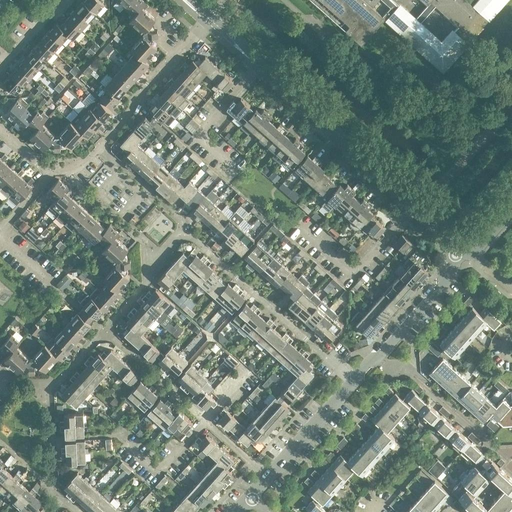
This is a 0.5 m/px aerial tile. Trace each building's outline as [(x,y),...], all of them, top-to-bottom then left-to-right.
[(84,0),(83,1),(96,13),(104,5),(100,1),(100,0),(84,0)] [(124,0),(120,4),(127,10),(136,0),(124,0)] [(142,0),(136,0),(127,10),(129,12),(126,16),(130,20),(146,3),(142,0)] [(319,0),(350,27),(346,31),(362,46),(385,19),(443,71),(469,42),(483,27),(489,20),(506,0),(319,0)] [(96,13),(83,1),(75,10),(89,22),(96,13)] [(146,3),(130,20),(136,26),(148,13),(145,9),(148,5),(146,3)] [(89,22),(75,10),(68,18),(81,30),(89,22)] [(148,13),(136,26),(143,32),(144,35),(131,49),(135,53),(149,64),(151,61),(147,58),(157,47),(153,43),(155,41),(155,36),(158,36),(157,30),(155,30),(154,25),(152,23),(155,19),(148,13)] [(81,30),(68,18),(60,27),(69,35),(73,39),(81,30)] [(69,35),(60,27),(56,23),(48,32),(62,44),(69,35)] [(118,33),(123,27),(120,24),(115,30),(118,33)] [(62,44),(48,32),(41,40),(54,52),(58,55),(65,47),(61,44),(62,44)] [(54,52),(41,40),(33,49),(46,61),(54,52)] [(46,61),(33,49),(26,57),(39,69),(46,61)] [(149,64),(135,53),(128,61),(141,73),(149,64)] [(39,69),(26,57),(18,66),(31,77),(39,69)] [(198,58),(195,62),(207,73),(212,78),(219,69),(205,57),(201,61),(198,58)] [(207,73),(195,62),(193,60),(189,64),(185,61),(182,65),(202,83),(203,81),(201,79),(207,73)] [(141,73),(128,61),(120,69),(134,81),(141,73)] [(202,83),(182,65),(179,69),(182,72),(178,76),(192,89),(198,83),(200,84),(202,83)] [(31,77),(18,66),(10,74),(24,86),(31,77)] [(120,69),(113,78),(126,90),(134,81),(120,69)] [(233,82),(219,69),(212,78),(229,93),(233,89),(230,86),(233,82)] [(24,86),(10,74),(2,83),(7,87),(4,89),(9,94),(12,91),(16,95),(24,86)] [(192,89),(178,76),(175,81),(171,77),(168,81),(185,97),(192,89)] [(105,87),(107,88),(118,98),(119,98),(126,90),(113,78),(105,87)] [(185,97),(168,81),(164,85),(168,88),(164,93),(183,109),(190,101),(185,97)] [(46,91),(49,93),(54,98),(58,93),(50,86),(46,91)] [(107,88),(99,97),(112,108),(120,100),(119,98),(118,98),(107,88)] [(57,100),(65,108),(73,100),(65,92),(57,100)] [(183,109),(164,93),(160,97),(157,94),(153,97),(175,117),(183,109)] [(26,108),(24,106),(27,104),(20,97),(13,104),(10,101),(6,106),(9,109),(5,113),(14,121),(26,108)] [(113,114),(99,102),(95,97),(87,106),(103,121),(105,122),(113,114)] [(175,117),(153,97),(150,101),(153,104),(149,109),(163,122),(168,126),(175,117)] [(237,103),(234,100),(230,104),(247,119),(247,120),(255,111),(241,99),(237,103)] [(87,106),(85,105),(78,113),(82,117),(95,129),(97,127),(102,132),(105,128),(100,124),(103,121),(87,106)] [(26,108),(14,121),(22,129),(26,125),(34,116),(34,115),(26,108)] [(250,133),(268,113),(264,110),(261,113),(256,109),(255,111),(247,120),(247,119),(244,123),(240,127),(249,134),(250,133)] [(34,116),(26,125),(34,132),(42,123),(46,119),(38,111),(34,115),(34,116)] [(268,113),(250,133),(251,134),(253,132),(260,138),(273,124),(268,120),(272,117),(268,113)] [(146,116),(133,130),(141,138),(157,121),(153,117),(150,120),(146,116)] [(82,117),(75,125),(75,126),(88,138),(91,134),(96,139),(99,136),(94,131),(95,129),(82,117)] [(200,125),(192,118),(188,123),(196,129),(200,125)] [(56,136),(42,123),(34,132),(26,140),(29,143),(33,139),(44,149),(48,145),(50,147),(54,146),(54,149),(61,149),(61,146),(65,146),(67,143),(72,147),(81,137),(85,140),(88,138),(75,126),(75,125),(71,122),(58,135),(56,136)] [(273,124),(260,138),(266,144),(264,146),(266,147),(284,128),(280,124),(277,128),(273,124)] [(284,128),(266,147),(267,148),(269,146),(276,152),(289,138),(284,135),(288,131),(284,128)] [(122,152),(125,155),(137,143),(141,138),(133,130),(120,144),(125,148),(122,152)] [(231,138),(227,141),(234,146),(237,143),(231,138)] [(281,164),(282,162),(300,142),(296,139),(293,142),(289,138),(276,152),(272,156),(281,164)] [(300,142),(282,162),(283,163),(285,161),(292,167),(305,153),(301,149),(304,146),(300,142)] [(137,143),(125,155),(124,157),(128,161),(125,164),(129,168),(145,150),(137,143)] [(145,150),(129,168),(133,171),(136,168),(140,172),(153,157),(145,150)] [(308,155),(295,169),(302,175),(300,177),(301,179),(319,159),(315,156),(312,159),(308,155)] [(153,157),(140,172),(148,179),(161,165),(153,157)] [(319,159),(301,179),(303,180),(305,178),(311,184),(322,172),(323,172),(324,170),(320,166),(323,163),(319,159)] [(0,188),(15,172),(13,170),(18,165),(15,162),(10,167),(7,164),(0,171),(0,188)] [(161,165),(148,179),(156,186),(169,172),(161,165)] [(210,175),(213,171),(208,166),(205,170),(210,175)] [(0,189),(8,197),(24,179),(20,177),(25,172),(22,169),(17,174),(15,172),(0,188),(0,189)] [(270,177),(277,181),(281,174),(273,170),(270,177)] [(169,172),(156,186),(165,193),(177,179),(169,172)] [(322,172),(311,184),(319,191),(317,193),(318,193),(331,179),(323,172),(322,172)] [(17,205),(32,187),(30,185),(34,180),(31,178),(27,183),(24,179),(8,197),(17,205)] [(47,192),(55,200),(56,200),(64,191),(68,187),(59,179),(47,192)] [(177,179),(165,193),(173,201),(179,194),(185,186),(177,179)] [(331,179),(318,193),(319,195),(321,193),(327,198),(324,202),(324,203),(339,186),(338,186),(331,179)] [(179,194),(187,201),(198,189),(189,181),(185,186),(179,194)] [(330,212),(334,208),(351,188),(347,185),(344,188),(340,184),(338,186),(339,186),(324,203),(322,205),(330,212)] [(351,188),(334,208),(335,209),(337,207),(344,213),(356,199),(352,195),(355,192),(351,188)] [(198,189),(187,201),(194,208),(195,208),(206,196),(198,189)] [(195,208),(194,208),(193,210),(197,214),(194,217),(198,221),(214,203),(219,197),(211,190),(206,196),(195,208)] [(72,199),(64,191),(56,200),(55,200),(52,204),(60,212),(72,199)] [(81,206),(72,199),(60,212),(56,217),(65,224),(69,220),(81,206)] [(356,199),(344,213),(350,219),(348,221),(350,222),(350,223),(367,203),(363,199),(360,203),(356,199)] [(303,209),(307,206),(302,201),(298,205),(303,209)] [(214,203),(198,221),(202,224),(205,221),(209,224),(222,210),(214,203)] [(367,203),(350,223),(350,226),(354,230),(358,230),(360,228),(363,224),(371,215),(373,214),(368,210),(371,206),(367,203)] [(89,214),(81,206),(69,220),(77,227),(89,214)] [(255,215),(258,211),(253,207),(250,210),(255,215)] [(222,210),(209,224),(214,228),(210,232),(214,235),(230,218),(222,210)] [(236,211),(230,218),(214,235),(218,239),(221,235),(225,239),(238,225),(244,218),(236,211)] [(98,222),(89,214),(77,227),(86,235),(98,222)] [(134,215),(129,220),(134,225),(139,219),(134,215)] [(383,226),(371,215),(363,224),(360,228),(366,233),(370,230),(380,239),(384,235),(379,230),(383,226)] [(25,231),(31,224),(22,216),(16,222),(25,231)] [(106,229),(98,222),(86,235),(95,243),(98,238),(106,229)] [(106,229),(98,238),(106,246),(107,246),(118,233),(110,225),(106,229)] [(238,225),(225,239),(233,246),(246,232),(238,225)] [(35,232),(30,239),(33,242),(39,235),(35,232)] [(246,232),(233,246),(242,253),(254,239),(246,232)] [(104,279),(108,282),(109,282),(122,294),(124,291),(120,288),(130,277),(126,273),(128,271),(128,266),(130,266),(130,260),(127,260),(127,255),(124,253),(128,249),(117,239),(121,235),(118,233),(107,246),(106,246),(103,250),(116,262),(116,265),(104,279)] [(416,247),(402,234),(398,238),(395,235),(391,239),(409,255),(416,247)] [(286,243),(289,239),(284,235),(281,238),(286,243)] [(257,242),(245,256),(253,264),(266,250),(257,242)] [(430,259),(416,247),(409,255),(410,257),(423,268),(426,264),(430,259)] [(302,257),(305,254),(300,249),(297,253),(302,257)] [(266,250),(253,264),(261,271),(274,257),(266,250)] [(183,252),(171,266),(179,274),(184,269),(190,274),(188,276),(190,278),(207,258),(203,255),(200,258),(196,254),(194,256),(191,253),(188,256),(183,252)] [(274,257),(261,271),(269,278),(282,264),(274,257)] [(423,268),(410,257),(403,265),(407,268),(424,283),(428,279),(424,276),(428,272),(426,270),(430,267),(426,264),(423,268)] [(207,258),(190,278),(191,279),(193,277),(200,283),(212,269),(208,265),(211,262),(207,258)] [(282,264),(269,278),(277,285),(290,271),(282,264)] [(322,268),(317,264),(314,267),(319,272),(322,268)] [(162,284),(159,288),(164,291),(179,274),(171,266),(158,280),(162,284)] [(424,283),(407,268),(399,276),(414,288),(417,284),(421,287),(424,283)] [(212,269),(200,283),(208,290),(219,278),(211,271),(213,269),(212,269)] [(290,271),(277,285),(277,286),(279,284),(287,291),(298,278),(290,271)] [(63,289),(73,279),(67,273),(57,282),(63,289)] [(414,288),(399,276),(392,284),(406,296),(414,288)] [(219,278),(208,290),(216,298),(228,283),(226,285),(219,278)] [(298,278),(287,291),(294,298),(288,305),(289,305),(306,286),(298,278)] [(108,282),(101,291),(114,303),(122,294),(109,282),(108,282)] [(338,282),(335,286),(331,290),(338,296),(341,292),(339,290),(342,287),(338,282)] [(228,283),(216,298),(222,303),(220,305),(222,307),(240,287),(236,284),(233,287),(228,283)] [(406,296),(392,284),(385,292),(399,304),(406,296)] [(297,312),(314,293),(306,286),(289,305),(297,312)] [(240,287),(222,307),(223,308),(225,306),(232,312),(245,298),(240,294),(243,291),(240,287)] [(170,302),(156,289),(152,294),(148,291),(145,294),(163,310),(170,302)] [(101,291),(93,299),(105,310),(106,311),(114,303),(101,291)] [(399,304),(385,292),(378,300),(392,312),(399,304)] [(305,319),(322,300),(314,293),(297,312),(305,319)] [(93,299),(88,294),(80,303),(84,306),(97,318),(105,310),(93,299)] [(163,310),(145,295),(142,298),(145,301),(141,306),(155,318),(160,323),(168,315),(163,310)] [(469,305),(474,299),(469,296),(465,301),(469,305)] [(313,326),(330,307),(322,300),(305,319),(313,326)] [(392,312),(378,300),(371,308),(385,320),(392,312)] [(241,325),(257,307),(253,304),(250,307),(246,303),(230,321),(238,328),(239,327),(241,325)] [(97,318),(84,306),(78,313),(91,325),(97,318)] [(155,318),(141,306),(138,310),(134,307),(131,311),(148,326),(155,318)] [(257,307),(241,325),(239,327),(241,328),(243,326),(249,332),(262,318),(258,314),(261,311),(257,307)] [(318,337),(334,319),(338,314),(330,307),(313,326),(317,330),(314,334),(318,337)] [(472,307),(472,308),(494,328),(501,320),(486,307),(480,314),(472,307)] [(385,320),(371,308),(363,316),(381,332),(384,328),(381,325),(385,320)] [(494,328),(472,308),(466,315),(480,328),(486,321),(494,328)] [(141,334),(148,326),(131,311),(127,314),(131,317),(127,322),(128,324),(125,327),(129,330),(125,335),(153,360),(157,356),(160,359),(159,361),(163,365),(160,368),(164,371),(180,354),(171,346),(164,355),(141,334)] [(91,325),(78,313),(70,321),(84,333),(91,325)] [(480,328),(466,315),(459,322),(474,335),(480,328)] [(381,332),(363,316),(356,324),(370,337),(374,332),(377,335),(381,332)] [(262,318),(249,332),(256,337),(254,340),(256,341),(258,339),(273,321),(269,318),(266,322),(262,318)] [(334,319),(318,337),(322,341),(325,337),(329,341),(342,327),(334,319)] [(84,333),(70,321),(63,330),(76,342),(78,340),(83,344),(85,341),(81,337),(84,333)] [(273,321),(258,339),(256,341),(257,343),(259,340),(266,346),(278,332),(274,328),(277,325),(273,321)] [(474,335),(459,322),(453,329),(468,342),(474,335)] [(40,329),(35,324),(29,330),(35,336),(38,334),(37,333),(40,329)] [(468,342),(453,329),(446,336),(461,350),(468,342)] [(63,330),(55,338),(55,339),(56,340),(57,340),(68,350),(71,347),(76,351),(79,348),(74,344),(76,342),(63,330)] [(278,332),(266,346),(272,352),(270,354),(272,356),(274,353),(289,336),(285,332),(282,336),(278,332)] [(0,347),(8,355),(17,346),(21,342),(12,334),(0,347)] [(289,336),(274,353),(272,356),(273,357),(275,355),(281,360),(294,346),(290,343),(293,339),(289,336)] [(461,350),(446,336),(440,344),(455,357),(461,350)] [(57,340),(49,348),(62,360),(70,352),(68,350),(57,340)] [(437,356),(442,351),(432,342),(427,347),(437,356)] [(8,355),(1,363),(4,366),(8,362),(18,371),(22,367),(24,369),(29,369),(29,373),(35,372),(35,369),(40,369),(42,366),(46,370),(56,359),(60,363),(62,360),(49,348),(45,344),(33,358),(30,358),(17,346),(8,355)] [(294,346),(281,360),(288,366),(286,369),(288,370),(290,368),(305,350),(301,347),(298,350),(294,346)] [(104,351),(100,355),(113,366),(112,366),(118,371),(125,362),(111,350),(107,354),(104,351)] [(305,350),(290,368),(288,370),(289,371),(291,369),(298,375),(309,363),(311,361),(306,357),(309,354),(305,350)] [(100,355),(99,353),(95,358),(91,355),(88,358),(107,376),(109,374),(107,373),(112,366),(113,366),(100,355)] [(180,354),(164,371),(168,375),(171,372),(175,375),(188,361),(180,354)] [(107,376),(88,358),(84,362),(88,365),(84,370),(98,382),(104,376),(106,378),(107,376)] [(443,359),(429,373),(448,390),(461,375),(443,359)] [(222,375),(230,367),(224,361),(216,370),(222,375)] [(134,405),(152,385),(148,381),(145,385),(141,381),(139,383),(135,379),(139,375),(125,362),(118,371),(135,387),(125,399),(133,406),(134,405)] [(298,375),(293,380),(301,388),(314,374),(310,370),(313,366),(309,363),(298,375)] [(484,376),(488,372),(479,363),(475,368),(484,376)] [(191,364),(178,378),(183,382),(180,386),(184,389),(199,372),(191,364)] [(98,382),(84,370),(80,374),(77,371),(73,375),(93,392),(94,391),(92,389),(98,382)] [(273,370),(263,384),(269,388),(279,374),(273,370)] [(199,372),(184,389),(188,393),(191,389),(194,393),(195,393),(200,387),(201,387),(208,379),(199,372)] [(93,392),(73,375),(70,378),(73,382),(70,386),(84,398),(89,392),(91,394),(93,392)] [(461,375),(448,390),(465,405),(479,391),(461,375)] [(293,380),(277,398),(281,402),(284,398),(289,402),(301,388),(293,380)] [(507,388),(497,380),(494,384),(503,392),(507,388)] [(422,388),(417,384),(414,388),(419,393),(422,388)] [(152,385),(134,405),(136,406),(138,404),(145,410),(157,396),(153,392),(156,388),(152,385)] [(84,398),(70,386),(62,394),(76,407),(84,398)] [(195,393),(194,393),(192,395),(206,408),(210,404),(214,407),(217,403),(201,387),(200,387),(195,393)] [(390,396),(393,392),(388,387),(385,391),(390,396)] [(402,400),(402,401),(409,407),(412,404),(419,410),(426,403),(412,389),(402,400)] [(479,391),(465,405),(484,422),(490,414),(503,426),(511,425),(511,405),(510,405),(503,399),(496,406),(479,391)] [(395,393),(388,401),(403,414),(409,407),(402,401),(402,400),(395,393)] [(275,396),(268,404),(282,417),(285,414),(283,412),(288,407),(281,402),(277,398),(275,396)] [(380,406),(384,402),(379,398),(375,402),(380,406)] [(160,399),(148,413),(154,418),(152,421),(154,422),(172,403),(168,399),(165,403),(160,399)] [(388,401),(380,410),(395,423),(403,414),(388,401)] [(172,403),(154,422),(155,424),(157,421),(164,428),(172,420),(171,419),(177,413),(176,413),(172,410),(176,406),(172,403)] [(426,403),(419,410),(426,417),(423,420),(431,427),(441,415),(426,403)] [(282,417),(268,404),(261,412),(273,424),(277,419),(279,420),(282,417)] [(373,414),(377,410),(372,405),(368,409),(373,414)] [(446,417),(450,413),(442,406),(438,410),(446,417)] [(240,423),(223,408),(220,412),(223,415),(219,420),(232,432),(240,423)] [(179,410),(176,413),(177,413),(171,419),(172,420),(189,435),(192,430),(189,427),(193,423),(179,410)] [(379,426),(379,425),(387,432),(395,423),(380,410),(372,419),(379,426)] [(273,424),(261,412),(253,420),(267,433),(270,430),(269,428),(273,424)] [(60,420),(60,426),(84,424),(83,413),(64,414),(65,420),(60,420)] [(441,415),(431,427),(438,434),(441,430),(448,436),(455,429),(441,415)] [(494,431),(499,426),(491,419),(486,424),(494,431)] [(253,420),(246,429),(259,440),(263,435),(265,437),(267,433),(253,420)] [(240,423),(232,432),(246,443),(250,439),(255,444),(259,440),(246,429),(240,423)] [(353,434),(360,427),(356,423),(349,431),(353,434)] [(84,424),(60,426),(61,431),(65,430),(66,436),(85,435),(84,424)] [(379,426),(373,433),(388,446),(395,438),(387,432),(379,425),(379,426)] [(455,429),(448,436),(455,443),(452,446),(460,453),(470,442),(455,429)] [(476,444),(480,440),(471,432),(467,436),(476,444)] [(373,433),(367,439),(381,453),(388,446),(373,433)] [(220,448),(206,435),(202,439),(199,436),(195,440),(213,456),(220,448)] [(340,449),(347,441),(343,437),(336,445),(340,449)] [(85,439),(66,441),(66,446),(61,447),(62,452),(85,451),(85,439)] [(367,439),(360,447),(375,460),(381,453),(367,439)] [(470,442),(460,453),(467,459),(471,456),(477,462),(484,455),(470,442)] [(360,447),(354,454),(369,467),(375,460),(360,447)] [(234,460),(220,448),(213,456),(218,461),(218,460),(230,472),(230,471),(234,468),(230,464),(234,460)] [(85,451),(62,452),(62,457),(67,457),(67,463),(86,462),(85,451)] [(332,460),(335,456),(330,452),(327,456),(332,460)] [(341,454),(331,465),(346,478),(355,468),(347,461),(341,454)] [(354,454),(347,461),(355,468),(362,474),(369,467),(354,454)] [(462,479),(452,491),(460,499),(472,510),(474,511),(510,511),(511,511),(511,479),(505,473),(484,454),(484,455),(477,462),(462,479)] [(4,462),(0,466),(0,483),(9,473),(5,469),(8,465),(13,460),(9,456),(4,462)] [(325,467),(329,463),(324,459),(320,463),(325,467)] [(218,460),(218,461),(212,467),(209,465),(208,466),(228,484),(232,480),(228,477),(232,473),(230,471),(230,472),(218,460)] [(428,470),(436,477),(445,468),(437,460),(428,470)] [(132,471),(122,462),(119,466),(129,474),(132,471)] [(331,465),(324,472),(339,486),(346,478),(331,465)] [(228,484),(208,466),(206,468),(209,470),(203,477),(217,489),(221,485),(224,488),(228,484)] [(314,469),(312,472),(311,473),(316,478),(319,474),(314,469)] [(324,472),(318,480),(332,493),(339,486),(324,472)] [(9,473),(0,483),(0,489),(5,494),(20,476),(16,473),(13,476),(9,473)] [(66,494),(70,498),(87,478),(86,476),(84,478),(77,473),(65,487),(69,491),(66,494)] [(20,476),(5,494),(13,501),(25,487),(21,483),(24,480),(20,476)] [(203,477),(196,485),(210,497),(217,489),(203,477)] [(309,486),(313,482),(307,477),(304,481),(309,486)] [(87,478),(70,498),(74,501),(77,498),(81,501),(93,487),(87,481),(89,479),(87,478)] [(308,491),(315,497),(315,496),(323,503),(332,493),(318,480),(308,491)] [(435,481),(425,491),(440,505),(450,494),(435,481)] [(25,487),(13,501),(21,508),(37,491),(36,491),(40,486),(37,483),(29,491),(25,487)] [(210,497),(196,485),(189,493),(201,504),(203,506),(210,497)] [(93,487),(81,501),(89,509),(102,494),(93,487)] [(37,491),(21,508),(24,511),(32,511),(40,503),(40,504),(42,502),(37,498),(40,494),(37,491)] [(425,491),(418,499),(431,511),(433,511),(440,505),(425,491)] [(189,493),(182,501),(194,511),(201,504),(189,493)] [(102,494),(89,509),(92,511),(100,511),(110,502),(102,494)] [(306,507),(310,511),(325,511),(320,507),(323,503),(315,496),(315,497),(306,507)] [(431,511),(418,499),(409,510),(411,511),(431,511)] [(464,507),(456,500),(452,504),(460,511),(464,507)] [(182,501),(174,509),(178,511),(193,511),(194,511),(182,501)] [(110,502),(100,511),(114,511),(119,507),(118,505),(116,507),(110,502)] [(32,511),(42,511),(41,510),(44,507),(40,504),(40,503),(32,511)]
